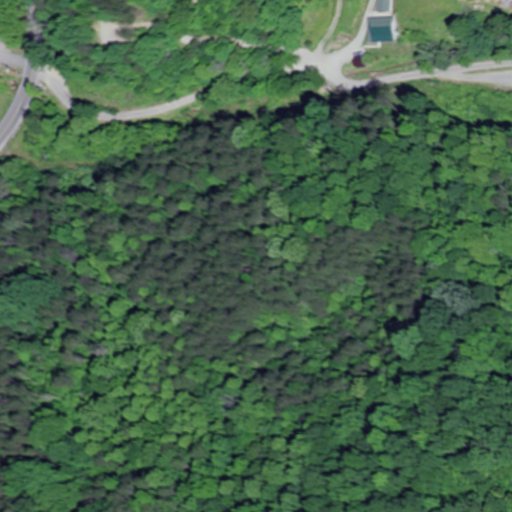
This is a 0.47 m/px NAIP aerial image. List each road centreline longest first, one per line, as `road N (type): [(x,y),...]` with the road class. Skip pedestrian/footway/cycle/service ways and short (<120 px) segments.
road 1 (residential): [(32,50),(57,90),(97,115),(155,110),(301,68),(388,82),(511,64)]
road 2 (secondary): [(30,0),(29,69),(0,132)]
